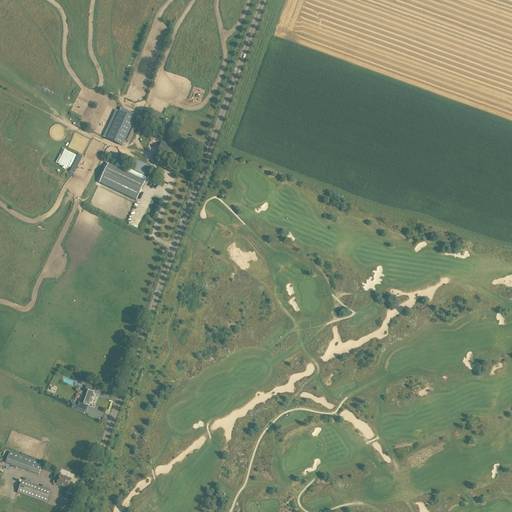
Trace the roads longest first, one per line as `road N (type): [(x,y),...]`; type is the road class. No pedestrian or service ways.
road 1 (secondary): [(79,511),(262,0)]
road 2 (track): [(0,306),(28,312),(43,282),(66,269),(62,244),(107,143)]
road 3 (track): [(224,204),(270,247),(308,264),(334,295),(389,285)]
road 4 (track): [(229,511),(261,434),(277,417),(299,409),(331,414),(345,398)]
road 5 (track): [(379,428),(325,391),(269,291)]
road 6 (track): [(113,0),(111,67),(123,105),(138,115),(139,147),(153,164)]
road 7 (track): [(0,89),(153,164)]
road 8 (track): [(87,135),(41,159),(41,212),(26,213),(0,195)]
road 9 (track): [(413,511),(379,428),(383,383)]
road 10 (track): [(65,121),(57,66),(14,0)]
